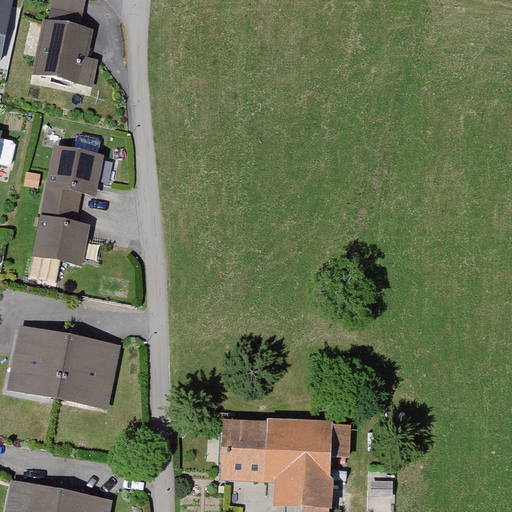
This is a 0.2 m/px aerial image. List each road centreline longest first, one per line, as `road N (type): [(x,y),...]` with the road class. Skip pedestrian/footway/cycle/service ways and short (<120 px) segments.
road 1 (residential): [(160,511),(136,0)]
road 2 (unknown): [(158,482),(10,463)]
